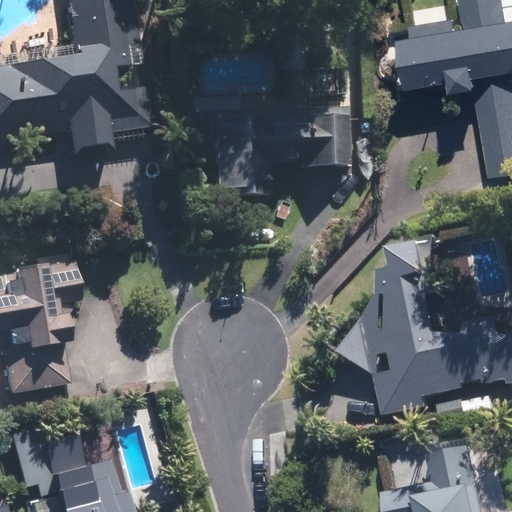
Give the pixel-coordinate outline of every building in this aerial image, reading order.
[(0,139),(61,131),(62,131),(65,155),(106,150),(104,133),(147,127),(141,85),(107,90),(104,67),(123,64),(120,44),(136,42),(130,0),(61,0),(68,52),(29,58),(3,64),(0,64),(0,139)] [(511,18),(509,19),(506,0),(465,0),(469,25),(457,27),(455,15),(411,23),(413,35),(402,36),(409,81),(454,74),(456,85),(478,81),(491,157),(511,153),(511,18)] [(331,89),(344,88),(344,71),(331,72),(331,89)] [(315,75),(315,88),(328,88),(328,75),(315,75)] [(255,124),(255,110),(203,110),(204,195),(264,194),(264,163),(297,162),(297,167),(344,165),(343,115),(296,116),(296,124),(255,124)] [(430,271),(423,240),(389,248),(394,267),(382,270),(380,295),(389,295),(387,331),(396,371),(377,375),(377,376),(386,416),(428,407),(426,397),(466,389),(466,385),(511,376),(511,336),(505,338),(499,313),(464,322),(465,327),(440,333),(431,293),(445,290),(440,269),(430,271)] [(76,300),(69,261),(36,267),(35,263),(5,268),(6,272),(0,273),(0,352),(7,392),(66,381),(59,341),(61,341),(58,322),(73,301),(76,300)] [(491,396),(472,400),(475,415),(495,412),(491,396)] [(121,511),(117,490),(112,491),(103,459),(78,466),(69,434),(37,443),(32,428),(5,435),(19,486),(31,484),(35,497),(23,500),(26,511),(121,511)] [(484,511),(471,446),(428,454),(434,482),(384,492),(387,511),(484,511)]
